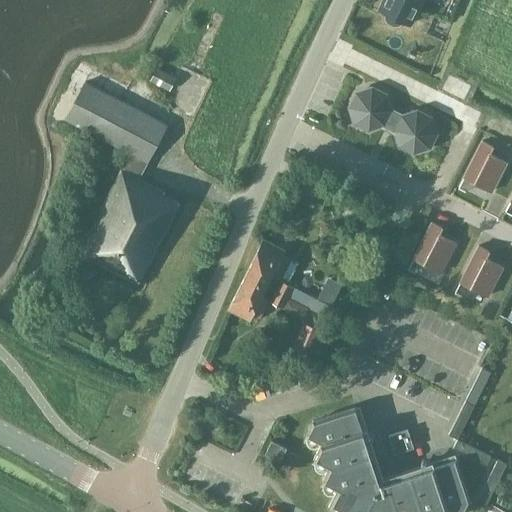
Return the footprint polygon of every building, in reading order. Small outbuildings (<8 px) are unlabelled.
[(421,0),(382,0),(378,9),(386,13),(385,15),(385,19),(387,22),(394,25),(397,25),(401,23),(402,20),(410,24),(421,0)] [(156,67),(148,80),(168,90),(176,77),(156,67)] [(128,154),(121,169),(139,178),(167,125),(84,81),(64,120),(128,154)] [(414,152),(429,147),(436,132),(431,117),(417,110),(402,115),(391,109),(386,94),(371,87),(355,92),(348,106),(353,121),(368,129),(383,124),(394,129),(398,144),(414,152)] [(482,141),(464,177),(491,191),(506,162),(489,153),(493,146),(482,141)] [(139,178),(121,169),(120,168),(79,250),(140,282),(180,204),(162,195),(164,191),(139,178)] [(441,272),(456,243),(439,234),(442,227),(431,222),(413,258),(441,272)] [(283,249),(263,239),(245,274),(266,284),(271,274),(280,278),(290,259),(281,254),(283,249)] [(488,296),(502,267),(485,258),(489,251),(478,245),(460,282),(488,296)] [(260,295),(266,284),(245,274),(228,309),(248,319),(251,314),(259,318),(268,299),(260,295)] [(320,300),(280,281),(275,291),(287,296),(287,297),(304,305),(306,303),(313,307),(312,309),(325,316),(331,304),(341,283),(330,279),(320,300)] [(287,296),(275,291),(270,301),(281,307),(287,297),(287,296)] [(302,323),(291,350),(310,358),(321,330),(302,323)] [(487,378),(490,372),(481,367),(478,374),(487,378)] [(478,374),(475,380),(484,385),(487,378),(478,374)] [(481,392),(484,385),(475,380),(472,387),(481,392)] [(472,387),(468,394),(477,398),(481,392),(472,387)] [(468,394),(465,401),(474,405),(477,398),(468,394)] [(465,401),(462,407),(471,412),(474,405),(465,401)] [(305,436),(320,444),(313,458),(329,466),(322,480),(337,488),(330,503),(328,507),(329,511),(444,511),(447,507),(456,511),(463,511),(470,500),(456,458),(379,484),(354,407),(312,420),(305,436)] [(471,412),(462,407),(458,414),(467,419),(471,412)] [(455,421),(464,425),(467,419),(458,414),(455,421)] [(455,421),(452,428),(461,432),(464,425),(455,421)] [(452,428),(448,434),(457,439),(461,432),(452,428)] [(395,454),(413,448),(407,429),(389,435),(395,454)] [(464,442),(457,439),(453,448),(459,451),(464,442)] [(286,448),(271,440),(264,454),(279,462),(286,448)] [(459,451),(466,454),(471,446),(464,442),(459,451)] [(471,446),(466,454),(473,458),(477,449),(471,446)] [(477,449),(473,458),(480,461),(484,452),(477,449)] [(480,461),(486,465),(491,456),(484,452),(480,461)] [(503,470),(506,463),(497,459),(494,466),(503,470)] [(491,472),(500,477),(503,470),(494,466),(491,472)] [(496,484),(500,477),(491,472),(487,479),(496,484)] [(484,486),(493,490),(496,484),(487,479),(484,486)] [(493,490),(484,486),(481,493),(490,497),(493,490)] [(477,499),(486,504),(490,497),(481,493),(477,499)] [(491,503),(486,511),(504,511),(505,511),(502,510),(491,503)]
